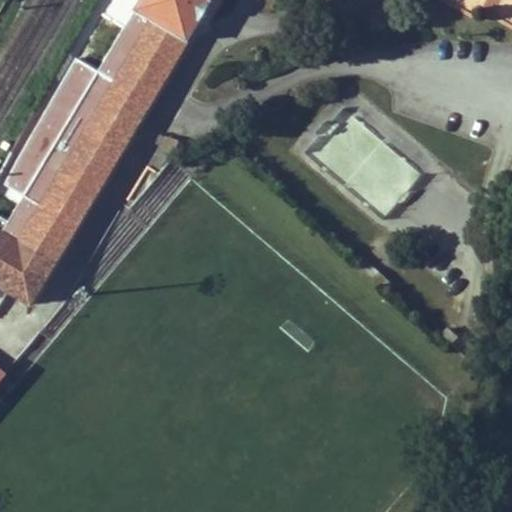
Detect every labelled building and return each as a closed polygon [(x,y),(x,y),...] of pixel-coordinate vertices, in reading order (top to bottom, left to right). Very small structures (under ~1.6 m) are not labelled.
[(141,0),(135,12),(186,42),(189,43),(214,0),(141,0)] [(186,42),(135,12),(129,20),(138,25),(17,230),(0,220),(0,288),(30,306),(186,42)] [(163,145),(175,150),(179,142),(167,137),(163,145)] [(13,155),(0,176),(0,207),(27,163),(13,155)] [(445,330),(441,334),(451,343),(457,336),(448,328),(445,330)]
